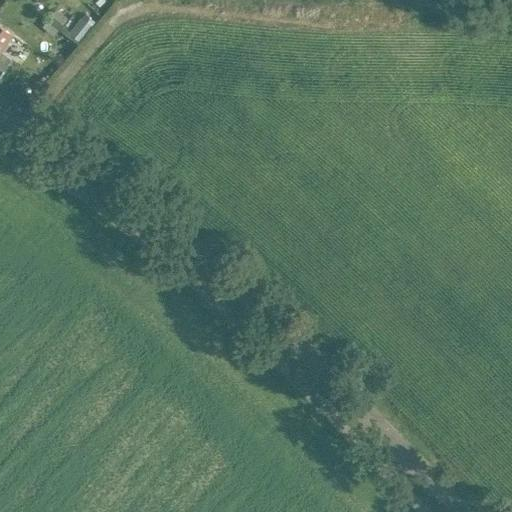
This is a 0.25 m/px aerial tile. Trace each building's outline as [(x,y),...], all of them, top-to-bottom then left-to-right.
[(57,8),(47,19),(48,19),(58,28),(67,17),(57,8)] [(81,17),(69,32),(80,40),(92,25),(81,17)] [(0,73),(11,58),(1,51),(14,35),(0,24),(0,73)] [(131,396),(108,421),(132,445),(129,448),(140,459),(143,456),(146,458),(170,434),(167,431),(184,414),(166,397),(149,414),(131,396)] [(0,466),(25,441),(0,416),(0,466)] [(205,449),(177,478),(194,494),(195,493),(209,507),(218,497),(227,505),(258,473),(239,453),(223,468),(205,449)] [(321,455),(303,472),(320,489),(314,494),(331,511),(346,511),(362,497),(321,455)]
